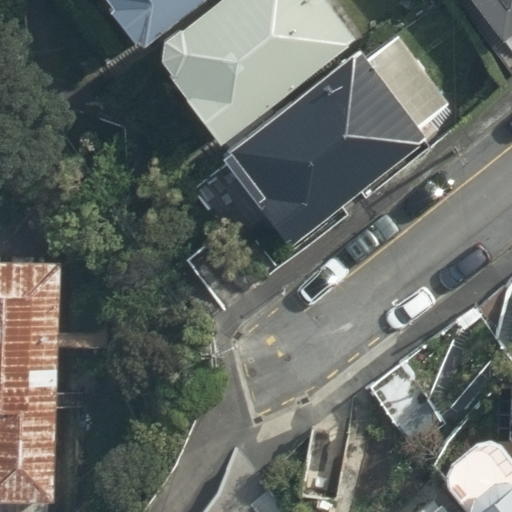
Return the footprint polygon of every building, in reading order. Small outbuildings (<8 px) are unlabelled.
[(132,42),(190,0),(97,0),(100,4),(98,5),(122,39),(127,35),(132,42)] [(209,139),(351,37),(324,0),(199,0),(151,34),(148,56),(209,139)] [(511,32),(511,0),(465,0),(499,43),(511,32)] [(281,240),(417,140),(424,148),(461,121),(392,28),(357,54),(351,46),(218,144),(253,191),(248,195),(281,240)] [(0,511),(53,511),(66,257),(0,254),(0,511)] [(402,358),(367,383),(411,445),(446,420),(402,358)] [(361,430),(309,420),(294,496),(346,506),(361,430)] [(511,511),(511,472),(507,476),(503,471),(486,471),(464,487),(462,509),(464,511),(511,511)] [(451,511),(436,493),(409,511),(451,511)]
